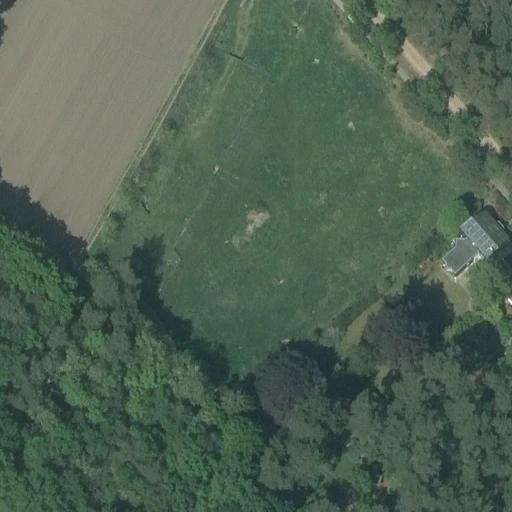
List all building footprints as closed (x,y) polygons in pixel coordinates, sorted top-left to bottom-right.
[(455,255),(442,266),(445,269),(445,275),(450,276),(454,280),(479,259),(486,268),(487,268),(490,271),(511,251),(511,248),(495,229),(498,226),(497,225),(494,228),(485,217),(480,221),(461,237),(467,245),(461,250),(455,249),(455,255)] [(511,283),(505,290),(500,294),(511,307),(511,283)] [(481,388),(470,399),(482,411),(493,400),(481,388)] [(362,392),(339,416),(355,430),(377,407),(362,392)] [(386,482),(375,479),(373,489),(383,492),(386,482)] [(402,492),(387,489),(385,497),(400,500),(402,492)]
